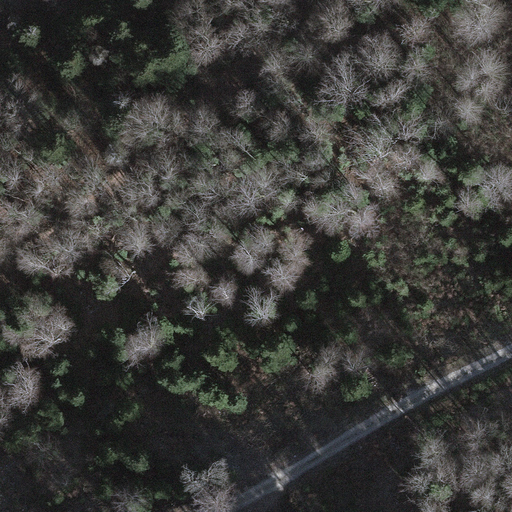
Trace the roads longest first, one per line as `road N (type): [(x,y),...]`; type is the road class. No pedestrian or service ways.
road 1 (track): [(0,272),(101,192),(234,63),(343,0)]
road 2 (track): [(192,511),(511,344)]
